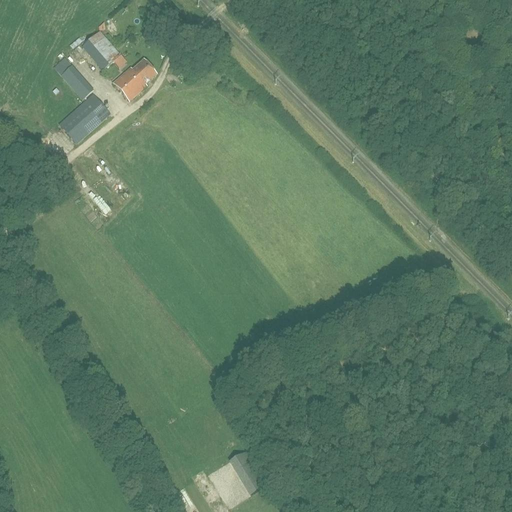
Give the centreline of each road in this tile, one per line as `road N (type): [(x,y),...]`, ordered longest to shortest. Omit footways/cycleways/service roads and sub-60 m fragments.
road 1 (track): [(264,0),(488,235),(511,247)]
road 2 (track): [(0,233),(156,511)]
